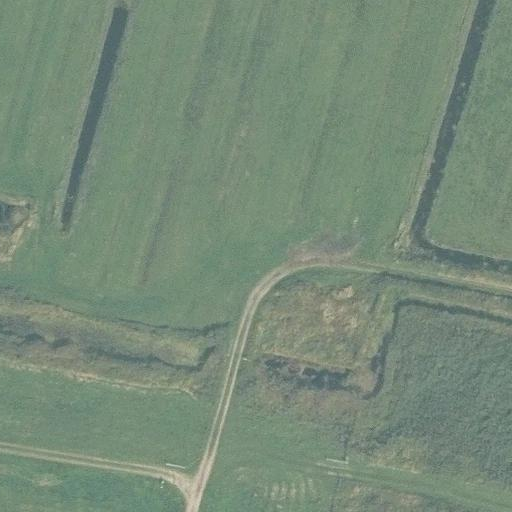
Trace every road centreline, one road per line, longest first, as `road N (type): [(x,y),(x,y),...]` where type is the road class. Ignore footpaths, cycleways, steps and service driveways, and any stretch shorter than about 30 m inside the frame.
road 1 (track): [(210,446),(247,315),(284,272),(325,262),(511,295)]
road 2 (track): [(210,446),(511,506)]
road 3 (track): [(197,489),(154,472),(0,445)]
